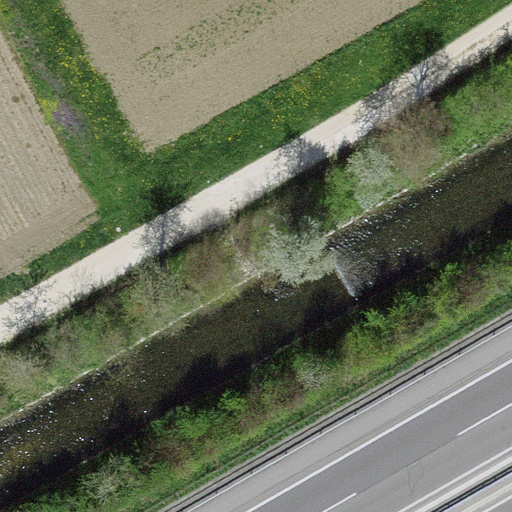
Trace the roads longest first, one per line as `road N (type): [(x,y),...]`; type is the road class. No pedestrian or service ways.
road 1 (track): [(0,323),(511,19)]
road 2 (motorway): [(511,403),(323,511)]
